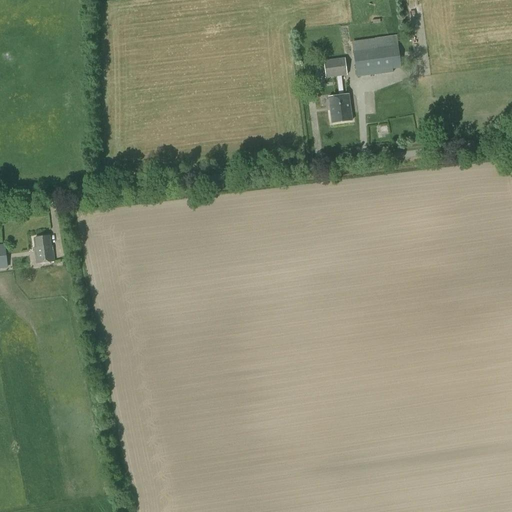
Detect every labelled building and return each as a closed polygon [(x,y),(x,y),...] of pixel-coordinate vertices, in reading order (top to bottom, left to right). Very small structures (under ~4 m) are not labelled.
[(357,77),(393,72),(392,69),(401,68),(398,46),(353,52),(357,77)] [(341,77),(347,76),(345,60),(325,62),(326,78),(337,77),(341,77)] [(339,97),(328,98),(331,124),(353,122),(350,95),(344,96),(341,77),(337,77),(339,97)] [(51,247),(50,237),(35,239),(37,249),(35,249),(37,264),(55,262),(53,247),(51,247)] [(53,278),(40,279),(41,291),(54,291),(53,278)]
